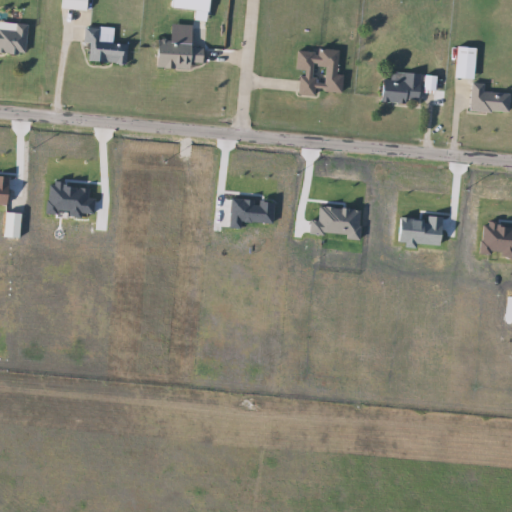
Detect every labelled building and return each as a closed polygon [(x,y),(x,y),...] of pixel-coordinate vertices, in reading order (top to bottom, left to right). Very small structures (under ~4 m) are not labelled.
[(90,0),(90,9),(64,9),(64,0),(90,0)] [(0,53),(0,23),(27,23),(27,54),(0,53)] [(89,61),(91,43),(83,42),(84,28),(111,31),(110,44),(127,45),(126,64),(89,61)] [(159,41),(205,42),(205,63),(193,63),(192,68),(158,68),(159,41)] [(457,80),(457,47),(476,47),(476,80),(457,80)] [(296,73),(297,50),(343,50),(343,92),(317,92),(317,95),(298,95),(298,73),(296,73)] [(421,72),(421,101),(383,101),(383,81),(404,81),(404,72),(421,72)] [(485,92),(509,93),(509,113),(470,111),(470,82),(485,83),(485,92)]
